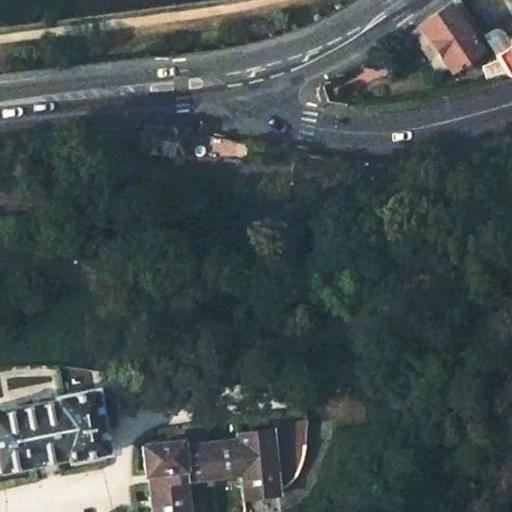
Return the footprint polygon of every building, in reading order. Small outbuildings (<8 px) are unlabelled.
[(424,40),(446,71),(478,48),(472,39),(480,33),(479,32),(457,0),(447,0),(414,25),(424,40)] [(491,22),(476,0),(457,0),(479,32),(484,28),(491,22)] [(414,25),(400,34),(410,50),(424,40),(414,25)] [(480,33),(508,74),(511,73),(511,33),(505,38),(503,43),(501,44),(491,29),(484,28),(479,32),(480,33)] [(142,125),(142,151),(183,151),(184,126),(177,125),(170,125),(163,124),(156,124),(149,125),(142,125)] [(105,454),(92,388),(56,395),(57,400),(53,401),(51,396),(34,400),(35,404),(0,411),(0,470),(65,457),(66,462),(105,454)] [(305,420),(272,426),(278,494),(282,492),(285,488),(288,485),(290,481),(292,478),(295,472),(297,466),(299,460),(301,454),(302,448),(304,442),(304,436),(305,430),(305,423),(305,420)] [(178,443),(142,445),(144,479),(150,478),(152,511),(189,511),(187,480),(240,475),(242,499),(278,494),(272,426),(236,431),(237,440),(178,446),(178,443)]
